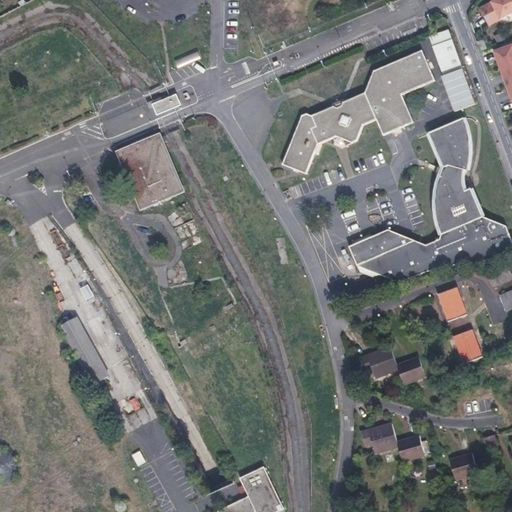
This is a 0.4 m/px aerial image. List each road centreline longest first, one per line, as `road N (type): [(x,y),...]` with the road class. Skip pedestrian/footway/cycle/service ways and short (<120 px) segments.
road 1 (unclassified): [(347,396),(321,287),(211,91)]
road 2 (unknown): [(282,210),(385,173),(404,157),(442,93)]
road 3 (residential): [(451,0),(511,162)]
road 4 (unclassified): [(211,91),(194,81),(168,89),(83,126),(65,143)]
road 5 (unclassified): [(65,143),(107,145),(202,106),(211,91)]
road 6 (residential): [(347,396),(448,422),(502,420)]
